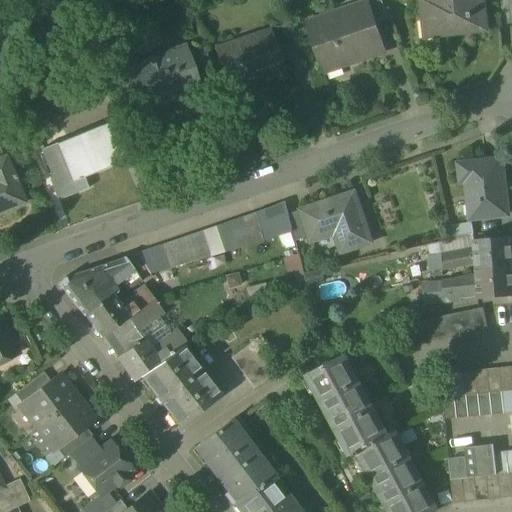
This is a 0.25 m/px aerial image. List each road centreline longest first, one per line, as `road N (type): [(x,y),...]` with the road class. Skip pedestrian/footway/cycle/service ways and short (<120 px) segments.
road 1 (residential): [(18,266),(511,98)]
road 2 (residential): [(18,266),(211,511)]
